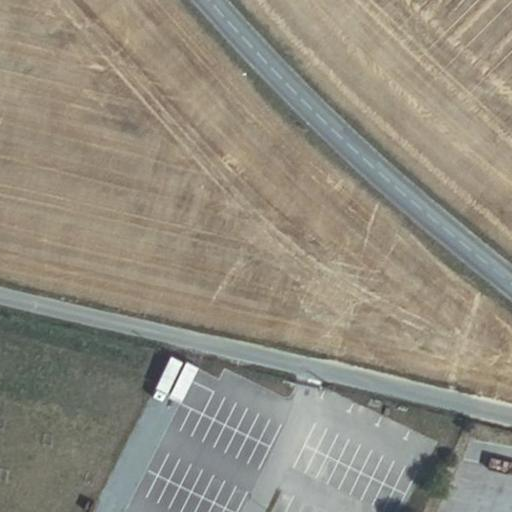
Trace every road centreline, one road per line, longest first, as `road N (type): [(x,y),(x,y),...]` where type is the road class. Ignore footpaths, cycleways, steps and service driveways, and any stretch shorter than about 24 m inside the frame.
road 1 (residential): [(511,414),(0,299)]
road 2 (tertiary): [(206,0),(270,74),(413,207),(511,284)]
road 3 (unknown): [(307,368),(248,511)]
